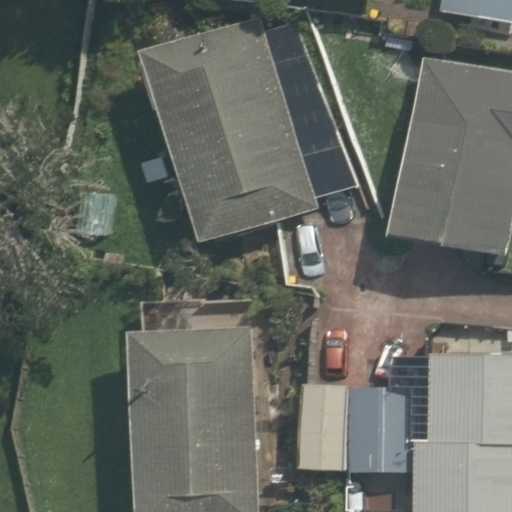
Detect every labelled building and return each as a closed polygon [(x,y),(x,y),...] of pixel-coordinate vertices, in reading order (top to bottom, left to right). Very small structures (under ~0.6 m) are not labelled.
[(511,0),(444,0),(443,12),(511,22),(511,0)] [(323,207),(263,17),(142,51),(205,243),(323,207)] [(511,70),(427,57),(392,238),(511,257),(511,256),(511,70)] [(264,511),(256,325),(129,330),(139,511),(264,511)] [(511,511),(511,354),(432,353),(432,441),(418,440),(417,511),(511,511)]
